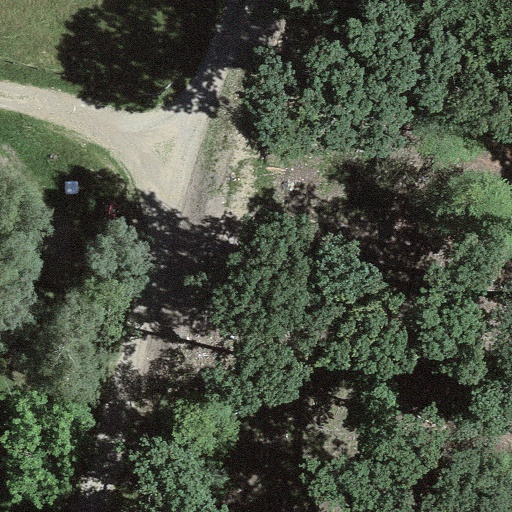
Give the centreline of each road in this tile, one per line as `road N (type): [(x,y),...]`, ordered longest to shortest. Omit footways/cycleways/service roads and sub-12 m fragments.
road 1 (track): [(90,511),(185,150)]
road 2 (track): [(0,102),(185,150)]
road 3 (track): [(185,150),(244,0)]
